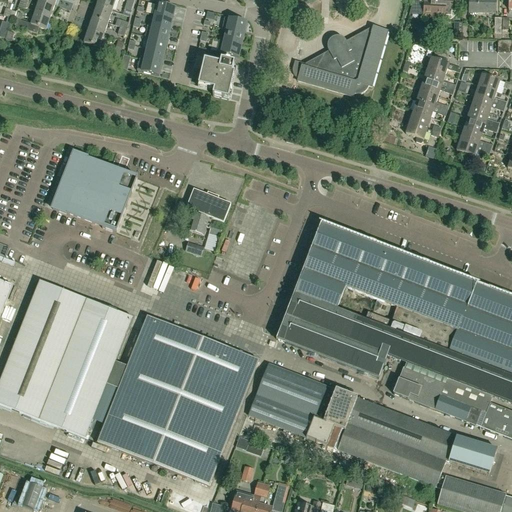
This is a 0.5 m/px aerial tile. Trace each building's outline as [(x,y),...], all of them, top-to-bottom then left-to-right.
[(25,9),(27,4),(28,0),(20,0),(20,2),(18,7),(25,9)] [(98,0),(97,7),(112,12),(115,0),(98,0)] [(430,0),(431,4),(424,4),(423,15),(445,16),(445,20),(451,20),(455,17),(455,11),(452,10),(452,0),(430,0)] [(495,0),(469,0),(469,14),(495,15),(495,0)] [(50,18),(55,6),(39,1),(35,13),(50,18)] [(127,2),(127,3),(124,10),(131,12),(133,5),(127,2)] [(155,17),(172,21),(175,9),(155,4),(153,16),(155,17)] [(108,24),(112,12),(97,7),(92,19),(108,24)] [(12,19),(14,12),(6,9),(4,15),(1,14),(0,15),(0,20),(10,24),(12,19)] [(46,31),(50,18),(35,13),(32,12),(30,17),(33,18),(31,25),(21,21),(23,15),(14,12),(12,19),(17,21),(14,27),(37,34),(39,28),(46,31)] [(170,32),(172,21),(155,17),(152,27),(152,28),(170,32)] [(103,37),(108,24),(92,19),(88,31),(103,37)] [(247,24),(224,19),(222,31),(226,32),(226,31),(244,36),(247,24)] [(120,28),(126,31),(128,24),(122,22),(120,28)] [(9,28),(2,26),(0,33),(0,38),(5,40),(9,28)] [(167,43),(170,32),(152,28),(152,27),(148,26),(145,38),(150,39),(167,43)] [(124,37),(126,31),(120,28),(118,35),(124,37)] [(368,89),(369,87),(371,88),(388,32),(373,28),(372,30),(369,30),(346,42),(345,41),(344,40),(342,39),(341,38),(339,38),(337,37),(335,38),(334,38),(332,39),(331,40),(329,41),(328,43),(328,44),(327,46),(327,48),(327,50),(328,51),(328,52),(305,65),(295,62),(294,62),(292,69),(292,72),(293,75),(295,78),(298,79),(297,82),(353,98),(354,95),(356,96),(359,95),(361,95),(363,94),(365,92),(366,91),(368,89)] [(430,30),(417,29),(416,39),(429,39),(430,30)] [(99,49),(103,37),(88,31),(84,44),(99,49)] [(241,47),(244,36),(226,31),(226,32),(224,42),(224,43),(241,47)] [(164,54),(167,43),(150,39),(147,50),(164,54)] [(238,58),(241,47),(224,43),(224,42),(219,41),(216,53),(238,58)] [(117,64),(123,47),(124,44),(118,42),(111,62),(117,64)] [(162,65),(164,54),(147,50),(144,61),(162,65)] [(431,59),(427,70),(445,76),(447,70),(452,72),(459,74),(461,69),(453,67),(449,65),(431,59)] [(159,77),(162,65),(144,61),(140,60),(137,72),(159,77)] [(228,101),(234,74),(232,74),(234,65),(221,61),(220,65),(204,62),(198,87),(214,91),(212,97),(228,101)] [(423,81),(454,91),(456,86),(448,84),(443,82),(445,76),(427,70),(423,81)] [(482,76),(478,87),(496,93),(500,82),(482,76)] [(420,92),(438,98),(440,91),(445,93),(444,94),(452,96),(454,91),(423,81),(420,92)] [(505,108),(506,103),(499,101),(494,100),(496,93),(478,87),(474,98),(505,108)] [(271,100),(290,105),(293,96),(274,91),(271,100)] [(438,98),(420,92),(416,103),(446,113),(448,108),(436,104),(438,98)] [(503,113),(505,108),(474,98),(471,109),(489,115),(491,109),(503,113)] [(416,103),(413,113),(431,120),(433,113),(438,114),(437,115),(438,115),(445,117),(446,113),(416,103)] [(471,109),(467,120),(490,127),(498,130),(499,125),(487,121),(489,115),(471,109)] [(409,124),(432,132),(427,130),(431,120),(413,113),(409,124)] [(490,127),(467,120),(464,130),(482,137),(484,130),(496,134),(498,130),(490,127)] [(439,134),(432,132),(409,124),(406,135),(417,139),(415,141),(416,143),(421,145),(423,143),(424,141),(426,135),(438,139),(439,134)] [(480,142),(482,137),(464,130),(460,141),(491,151),(492,146),(480,142)] [(491,151),(460,141),(456,152),(475,158),(477,152),(489,156),(491,151)] [(138,179),(74,154),(53,210),(116,235),(138,179)] [(193,191),(186,209),(224,223),(231,205),(217,200),(219,197),(207,193),(206,196),(193,191)] [(206,229),(207,225),(208,220),(193,216),(188,232),(204,236),(206,229)] [(207,225),(206,229),(209,230),(209,231),(210,231),(209,235),(220,238),(223,228),(211,224),(210,225),(207,225)] [(378,380),(387,357),(406,364),(446,380),(492,397),(511,405),(511,299),(322,226),(278,341),(378,380)] [(0,243),(0,253),(8,257),(11,247),(0,243)] [(185,253),(201,258),(204,248),(188,243),(185,253)] [(0,317),(6,301),(12,287),(0,281),(0,317)] [(115,366),(133,319),(40,282),(0,383),(0,406),(85,440),(106,388),(107,386),(115,366)] [(209,488),(259,362),(147,318),(126,371),(115,366),(107,386),(106,388),(118,393),(97,444),(209,488)] [(485,415),(490,404),(492,397),(446,380),(406,364),(404,370),(403,370),(393,395),(475,427),(480,429),(485,415)] [(322,426),(335,391),(268,365),(248,417),(306,439),(312,422),(322,426)] [(312,422),(306,439),(338,452),(348,426),(358,400),(354,399),(354,398),(335,391),(322,426),(312,422)] [(358,400),(348,426),(444,463),(445,463),(446,462),(448,463),(456,438),(452,437),(358,400)] [(511,412),(490,404),(485,415),(480,429),(511,440),(511,412)] [(441,477),(445,463),(444,463),(348,426),(338,452),(442,492),(446,478),(441,477)] [(456,438),(448,463),(489,476),(497,451),(456,438)] [(246,451),(249,442),(239,439),(236,448),(246,451)] [(245,469),(242,481),(250,483),(253,471),(245,469)] [(446,478),(442,492),(437,506),(458,511),(511,511),(511,499),(505,497),(505,496),(446,478)] [(355,481),(353,488),(361,490),(363,483),(355,481)] [(256,511),(262,490),(264,486),(258,485),(254,497),(237,493),(232,511),(234,511),(256,511)] [(269,488),(264,486),(262,490),(256,511),(271,511),(272,510),(264,507),(269,488)] [(274,502),(282,504),(286,488),(278,486),(274,502)] [(318,511),(320,505),(314,503),(312,509),(298,504),(295,511),(318,511)]
